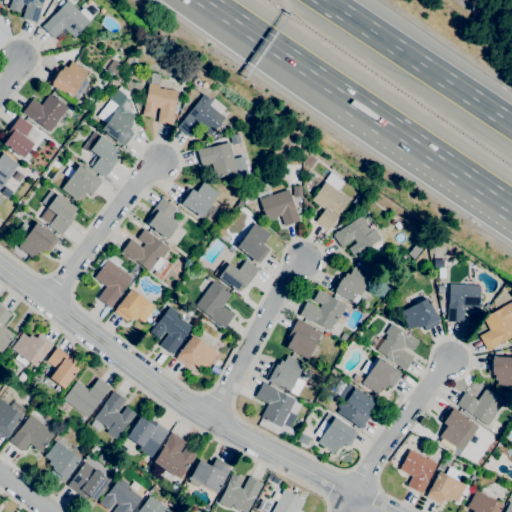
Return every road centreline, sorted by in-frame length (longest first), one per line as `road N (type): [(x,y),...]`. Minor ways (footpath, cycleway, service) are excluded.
road 1 (tertiary): [(0,266),(163,389),(351,493)]
road 2 (motorway): [(511,124),(326,0)]
road 3 (motorway): [(351,98),(511,206)]
road 4 (residential): [(210,419),(303,260)]
road 5 (residential): [(46,301),(160,162)]
road 6 (motorway): [(206,0),(351,98)]
road 7 (residential): [(351,493),(448,359)]
